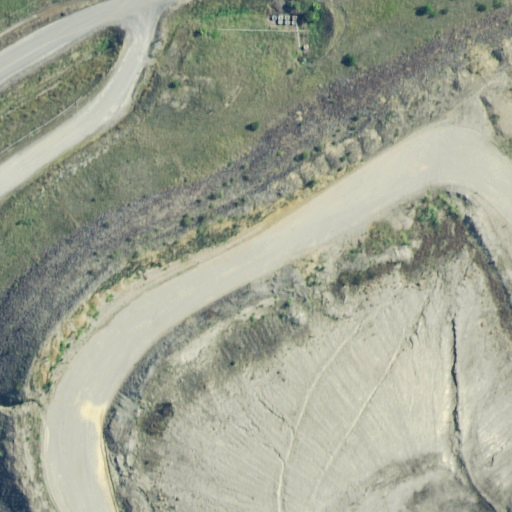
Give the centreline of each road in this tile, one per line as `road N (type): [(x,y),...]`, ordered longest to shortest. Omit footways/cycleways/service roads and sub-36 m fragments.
road 1 (track): [(90,511),(77,410),(101,338),(152,296),(428,159),(471,166),(511,193)]
road 2 (track): [(148,0),(117,93),(85,126),(0,184)]
road 3 (track): [(0,65),(136,0)]
